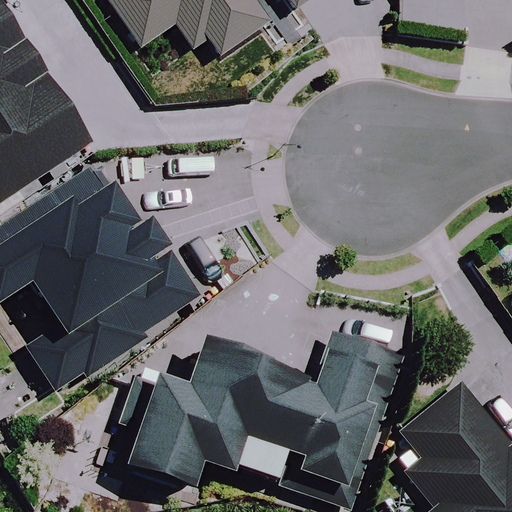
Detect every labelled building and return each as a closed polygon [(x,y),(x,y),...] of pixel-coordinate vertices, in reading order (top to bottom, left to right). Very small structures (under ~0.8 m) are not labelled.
[(255,0),(278,0),(291,20),(323,0),(103,0),(135,53),(171,32),(184,54),(200,44),(213,66),(264,35),(246,5),(255,0)] [(0,211),(86,154),(0,25),(0,211)] [(88,165),(0,222),(0,297),(21,284),(51,328),(21,348),(50,391),(77,373),(81,378),(141,338),(138,333),(189,299),(139,222),(130,228),(88,165)] [(344,511),(395,355),(329,334),(314,380),(197,343),(183,387),(130,370),(113,424),(129,429),(118,465),(184,486),(191,462),(223,472),(233,440),(284,456),(273,491),(340,511),(344,511)] [(511,511),(511,452),(454,388),(395,441),(418,466),(400,482),(425,510),(423,511),(511,511)]
